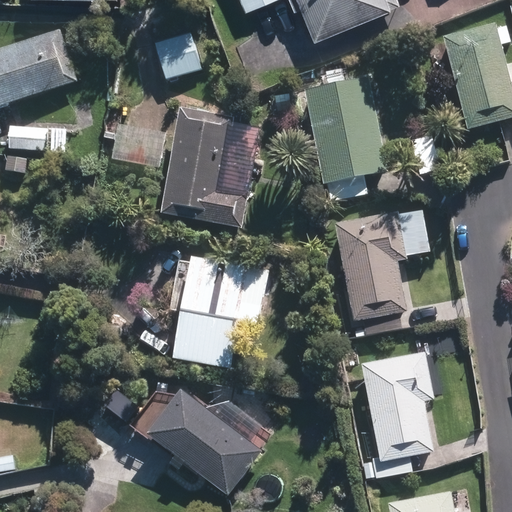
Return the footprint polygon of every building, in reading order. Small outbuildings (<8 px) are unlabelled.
[(396,0),(306,0),(321,34),(398,3),(396,0)] [(511,98),(494,29),(450,40),(472,129),(511,118),(511,98)] [(62,37),(0,57),(0,105),(77,80),(62,37)] [(368,84),(312,95),(329,182),(385,171),(368,84)] [(232,127),(187,118),(168,215),(240,229),(246,196),(219,191),(232,127)] [(47,134),(8,131),(7,150),(46,153),(47,134)] [(427,139),(410,143),(418,177),(435,173),(427,139)] [(398,217),(339,228),(358,319),(407,310),(397,262),(406,260),(398,217)] [(267,278),(197,266),(181,359),(230,368),(238,320),(259,323),(267,278)] [(424,359),(368,369),(385,459),(431,450),(422,404),(432,402),(424,359)] [(183,397),(155,436),(231,492),(260,453),(183,397)] [(454,511),(452,497),(396,508),(397,511),(454,511)]
